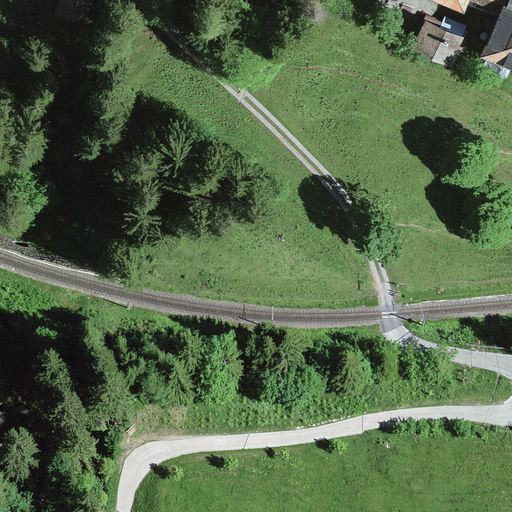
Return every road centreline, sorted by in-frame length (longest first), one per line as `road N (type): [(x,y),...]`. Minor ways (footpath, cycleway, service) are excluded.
road 1 (track): [(511,413),(416,415),(328,435),(164,453),(139,465),(125,511)]
road 2 (track): [(122,0),(279,133),(362,225)]
road 3 (track): [(362,225),(400,337),(511,368)]
